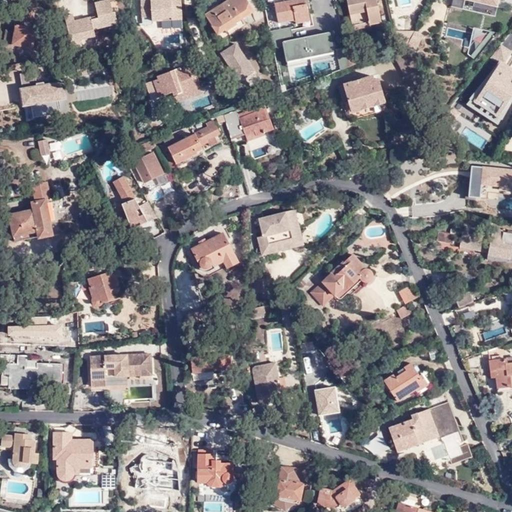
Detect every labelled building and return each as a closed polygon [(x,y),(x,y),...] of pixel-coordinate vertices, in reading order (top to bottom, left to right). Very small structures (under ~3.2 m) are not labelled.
[(166,19),(185,14),(182,0),(158,0),(142,4),(146,22),(156,20),(156,24),(166,21),(166,19)] [(226,30),(236,24),(235,22),(242,18),(229,0),(228,0),(205,14),(223,42),(230,37),(226,30)] [(295,0),(274,4),(278,23),(294,19),(309,17),(304,0),(295,0)] [(363,21),(372,19),(382,17),(378,0),(347,0),(354,31),(364,29),(364,27),(363,21)] [(73,15),(65,17),(73,49),(82,47),(81,41),(95,37),(90,18),(75,22),(73,15)] [(446,35),(476,59),(494,36),(478,24),(467,38),(453,26),(446,35)] [(13,45),(32,46),(34,28),(14,26),(14,33),(13,45)] [(291,26),(280,28),(283,39),(294,36),(291,26)] [(331,31),(282,39),(286,59),(334,51),(331,31)] [(414,32),(394,33),(398,49),(407,45),(414,32)] [(423,36),(416,33),(409,47),(416,51),(423,36)] [(239,41),(220,50),(237,86),(256,77),(239,41)] [(498,62),(475,99),(500,116),(511,96),(511,65),(508,63),(511,55),(511,51),(501,44),(491,57),(498,62)] [(420,93),(429,89),(407,48),(394,53),(410,86),(415,84),(420,93)] [(340,58),(337,59),(340,70),(354,65),(351,56),(343,59),(342,55),(339,56),(340,58)] [(173,95),(199,86),(195,73),(191,74),(188,68),(175,73),(174,69),(157,76),(158,79),(146,84),(152,100),(171,93),(172,92),(173,95)] [(19,72),(22,105),(32,104),(33,116),(60,114),(58,99),(66,98),(64,79),(37,81),(35,71),(19,72)] [(344,108),(346,114),(348,116),(349,118),(352,119),(353,119),(344,89),(362,83),(361,79),(338,86),(344,108)] [(377,79),(362,83),(344,89),(353,119),(386,110),(377,79)] [(203,95),(199,86),(173,95),(172,92),(171,93),(176,105),(203,95)] [(434,97),(429,89),(420,93),(424,102),(434,97)] [(264,106),(260,107),(269,132),(274,131),(264,106)] [(256,134),(265,130),(265,134),(269,132),(260,107),(255,109),(244,113),(225,120),(231,138),(244,134),(247,143),(258,140),(256,134)] [(173,157),(176,163),(197,154),(195,148),(208,142),(209,144),(217,141),(214,136),(219,134),(213,122),(206,125),(209,129),(179,144),(178,141),(176,143),(174,138),(165,142),(166,145),(161,147),(164,152),(169,149),(173,157)] [(265,130),(256,134),(258,140),(267,137),(265,134),(265,130)] [(48,140),(38,142),(41,158),(43,157),(50,156),(48,140)] [(145,183),(163,174),(154,157),(150,159),(148,155),(134,163),(145,183)] [(178,167),(176,163),(173,157),(168,159),(173,170),(178,167)] [(440,174),(409,165),(404,182),(434,191),(440,174)] [(477,170),(464,167),(460,180),(473,184),(477,170)] [(144,218),(140,208),(123,178),(112,184),(122,204),(120,205),(128,224),(144,218)] [(38,229),(40,236),(53,234),(46,199),(51,198),(48,182),(33,185),(36,196),(33,197),(34,202),(33,202),(34,210),(11,215),(16,241),(23,240),(23,239),(22,233),(38,229)] [(140,208),(144,218),(128,224),(130,230),(156,220),(148,204),(140,208)] [(177,211),(184,223),(190,220),(184,207),(177,211)] [(294,243),(286,245),(287,250),(304,245),(295,210),(287,212),(294,243)] [(294,243),(287,212),(258,219),(262,236),(257,237),(261,256),(287,250),(286,245),(294,243)] [(38,229),(22,233),(23,239),(40,236),(38,229)] [(438,231),(435,242),(453,245),(455,235),(438,231)] [(223,262),(226,268),(237,263),(223,234),(207,242),(205,238),(189,245),(191,249),(199,266),(200,267),(202,268),(204,269),(207,269),(209,269),(223,262)] [(483,241),(479,240),(462,237),(459,249),(487,254),(490,244),(483,242),(483,241)] [(199,266),(191,249),(185,253),(196,274),(198,276),(201,277),(205,277),(208,277),(226,268),(223,262),(209,269),(207,269),(204,269),(202,268),(200,267),(199,266)] [(364,277),(366,278),(367,278),(369,278),(371,278),(372,276),(373,274),(374,273),(374,271),(373,269),(372,268),(370,267),(369,266),(367,267),(354,252),(346,261),(348,264),(336,274),(333,271),(313,290),(324,303),(334,294),(336,292),(339,294),(362,274),(363,276),(364,277)] [(189,270),(176,271),(181,310),(203,307),(200,278),(190,279),(189,270)] [(112,272),(89,279),(91,286),(90,287),(93,297),(93,301),(93,302),(93,303),(94,305),(95,305),(97,306),(99,305),(100,305),(101,303),(101,302),(103,301),(104,304),(120,300),(119,297),(120,296),(122,295),(123,293),(124,291),(124,288),(122,281),(116,282),(114,274),(113,275),(112,272)] [(262,279),(248,279),(248,293),(262,293),(262,279)] [(406,303),(421,296),(415,283),(400,291),(406,303)] [(459,305),(472,302),(470,295),(457,298),(459,305)] [(280,314),(290,312),(288,300),(278,303),(280,314)] [(413,316),(407,304),(396,310),(402,322),(413,316)] [(265,315),(263,306),(249,310),(250,319),(265,315)] [(462,311),(465,319),(476,315),(474,307),(462,311)] [(185,313),(187,324),(208,319),(206,308),(185,313)] [(446,326),(460,321),(455,309),(442,315),(446,326)] [(268,328),(267,352),(283,352),(283,328),(268,328)] [(151,353),(89,356),(91,391),(128,389),(127,379),(152,378),(151,353)] [(220,370),(218,354),(194,357),(195,363),(191,363),(191,373),(220,370)] [(16,363),(2,363),(2,375),(9,375),(9,385),(26,386),(26,404),(35,404),(35,381),(58,381),(58,363),(36,362),(36,367),(26,367),(26,355),(17,355),(16,363)] [(511,362),(511,361),(502,362),(502,364),(486,365),(487,382),(491,382),(492,391),(511,389),(511,362)] [(421,378),(425,384),(427,382),(422,373),(416,376),(408,363),(401,367),(403,369),(392,376),(391,374),(382,379),(393,399),(412,388),(409,384),(421,378)] [(258,402),(284,398),(283,390),(280,376),(279,372),(253,377),(258,402)] [(413,390),(425,384),(421,378),(409,384),(412,388),(413,390)] [(338,385),(315,387),(317,415),(339,413),(338,385)] [(285,404),(284,398),(258,402),(259,409),(285,404)] [(432,424),(435,433),(456,425),(446,400),(409,414),(409,416),(385,426),(394,449),(417,440),(416,436),(430,431),(428,425),(432,424)] [(430,431),(416,436),(417,440),(435,433),(432,424),(428,425),(430,431)] [(472,457),(469,443),(462,445),(459,432),(444,435),(450,462),(472,457)] [(25,462),(28,462),(39,463),(39,454),(34,454),(35,435),(16,433),(15,436),(3,435),(2,447),(14,449),(13,459),(13,460),(14,461),(15,463),(16,464),(18,465),(20,465),(22,464),(24,463),(25,462)] [(69,479),(73,475),(73,469),(91,468),(92,462),(97,462),(97,450),(91,450),(92,441),(71,441),(65,440),(65,433),(53,433),(53,443),(51,443),(51,447),(53,448),(53,469),(57,469),(58,477),(59,479),(61,480),(63,481),(64,481),(66,481),(68,481),(69,479)] [(372,456),(390,449),(383,433),(365,440),(372,456)] [(444,443),(431,446),(435,459),(447,456),(444,443)] [(212,483),(212,486),(221,486),(222,484),(224,484),(226,483),(229,482),(231,480),(231,474),(232,465),(219,464),(218,462),(212,461),(212,451),(198,450),(197,481),(207,482),(212,483)] [(14,461),(13,460),(13,459),(10,459),(10,465),(16,471),(22,471),(28,468),(28,462),(25,462),(24,463),(22,464),(20,465),(18,465),(16,464),(15,463),(14,461)] [(91,468),(73,469),(73,475),(95,475),(95,468),(97,469),(97,462),(92,462),(91,468)] [(290,468),(279,466),(273,495),(281,499),(284,499),(287,499),(290,498),(299,500),(302,483),(296,481),(293,478),(294,471),(290,468)] [(319,489),(316,502),(331,506),(333,505),(336,504),(340,510),(340,511),(342,511),(347,511),(362,502),(357,495),(358,494),(348,480),(332,492),(319,489)] [(38,498),(47,498),(47,489),(39,489),(38,498)] [(432,498),(420,495),(417,505),(429,509),(432,498)] [(429,511),(400,503),(397,511),(429,511)]
